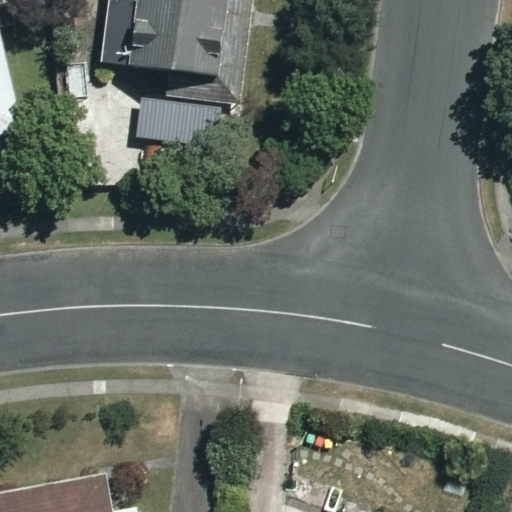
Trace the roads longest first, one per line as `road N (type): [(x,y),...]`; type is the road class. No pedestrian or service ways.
road 1 (residential): [(0,317),(75,306),(193,306),(403,330)]
road 2 (residential): [(442,0),(403,330)]
